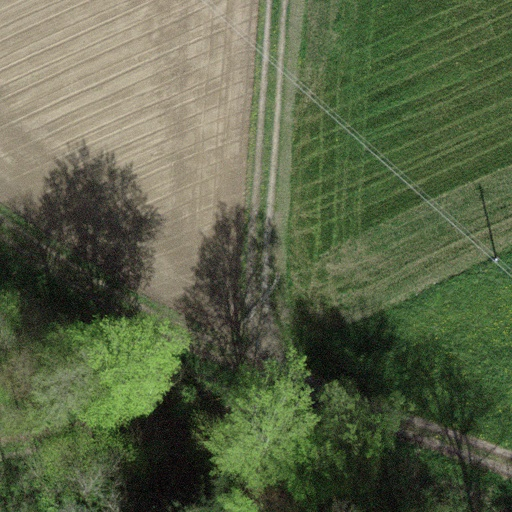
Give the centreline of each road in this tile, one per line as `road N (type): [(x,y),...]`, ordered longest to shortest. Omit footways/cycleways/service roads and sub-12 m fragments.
road 1 (track): [(275,0),(250,377)]
road 2 (track): [(299,409),(176,419),(0,451)]
road 3 (track): [(511,497),(449,490),(398,468),(250,377)]
road 4 (track): [(0,262),(250,377)]
